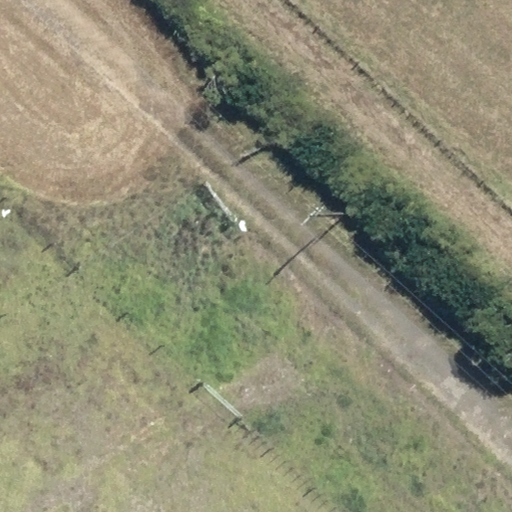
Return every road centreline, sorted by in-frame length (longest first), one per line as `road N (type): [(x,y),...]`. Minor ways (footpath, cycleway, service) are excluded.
road 1 (track): [(511,427),(47,0)]
road 2 (track): [(241,0),(511,252)]
